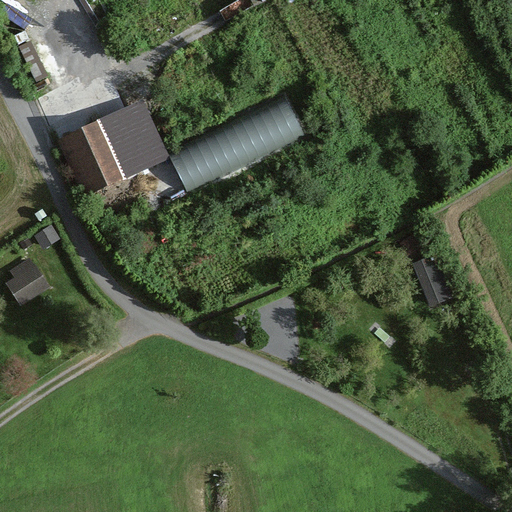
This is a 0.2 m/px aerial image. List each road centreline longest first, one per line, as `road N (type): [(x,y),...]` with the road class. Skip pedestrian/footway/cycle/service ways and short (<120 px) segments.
road 1 (unclassified): [(0,60),(95,268),(122,298),(147,318),(316,388),(511,510)]
road 2 (track): [(147,318),(0,417)]
